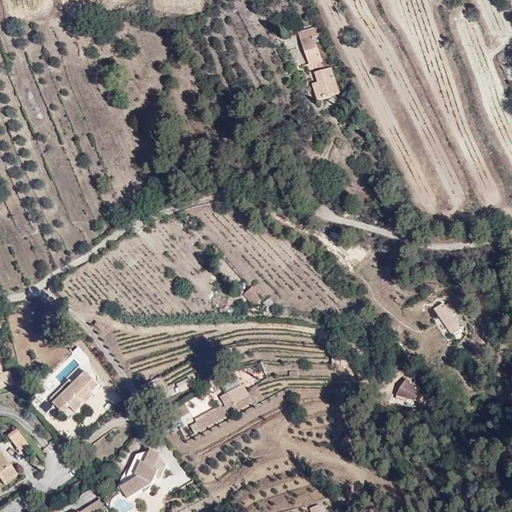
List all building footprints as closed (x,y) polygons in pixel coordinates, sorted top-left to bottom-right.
[(320,62),(309,41),(313,38),(307,28),(293,35),(299,44),(296,46),(308,69),(320,62)] [(344,94),(333,68),(316,76),(320,87),(328,102),(344,94)] [(328,102),(320,87),(314,90),(321,106),(328,102)] [(256,287),(243,298),(253,309),(260,303),(258,301),(264,296),(256,287)] [(453,343),(435,316),(426,322),(445,349),(453,343)] [(356,357),(347,357),(347,367),(356,367),(356,357)] [(17,383),(12,367),(6,369),(3,360),(0,360),(0,385),(1,388),(17,383)] [(98,388),(84,374),(79,380),(52,406),(62,416),(67,412),(70,415),(72,413),(75,416),(93,399),(90,396),(98,388)] [(49,403),(52,406),(79,380),(75,377),(49,403)] [(178,392),(192,386),(189,379),(174,385),(178,392)] [(411,389),(404,380),(394,395),(408,406),(417,393),(411,389)] [(117,394),(111,387),(105,391),(111,399),(117,394)] [(250,404),(241,387),(218,399),(223,408),(211,414),(215,423),(250,404)] [(173,409),(177,426),(192,423),(187,405),(173,409)] [(215,423),(211,414),(194,423),(199,432),(215,423)] [(30,445),(19,431),(9,438),(20,453),(30,445)] [(3,486),(17,474),(0,451),(0,484),(1,484),(3,486)] [(160,459),(148,454),(136,459),(123,486),(117,489),(126,504),(151,487),(154,480),(159,480),(165,467),(160,459)] [(99,511),(104,509),(99,501),(81,511),(99,511)]
